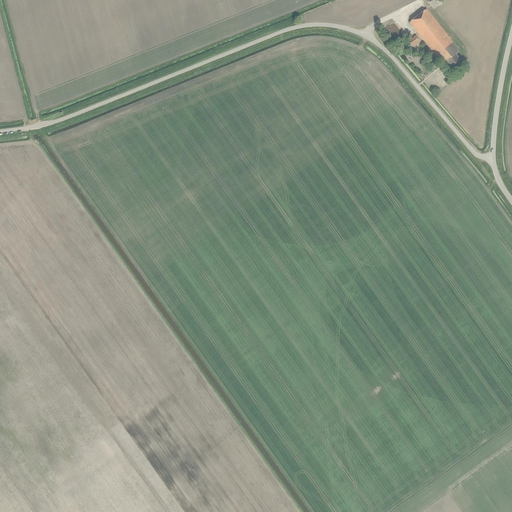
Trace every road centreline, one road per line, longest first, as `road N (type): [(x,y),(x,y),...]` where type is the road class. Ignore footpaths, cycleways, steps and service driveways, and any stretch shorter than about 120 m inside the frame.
road 1 (unclassified): [(491,158),(474,154),(381,47),(318,24),(61,119),(0,131)]
road 2 (tertiary): [(491,158),(511,28)]
